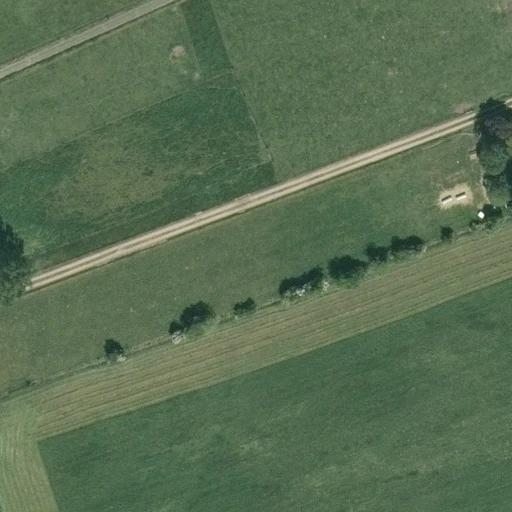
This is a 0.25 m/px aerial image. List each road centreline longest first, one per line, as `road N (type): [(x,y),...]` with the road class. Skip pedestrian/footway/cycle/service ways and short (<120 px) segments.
road 1 (track): [(0,291),(511,103)]
road 2 (track): [(0,74),(164,0)]
